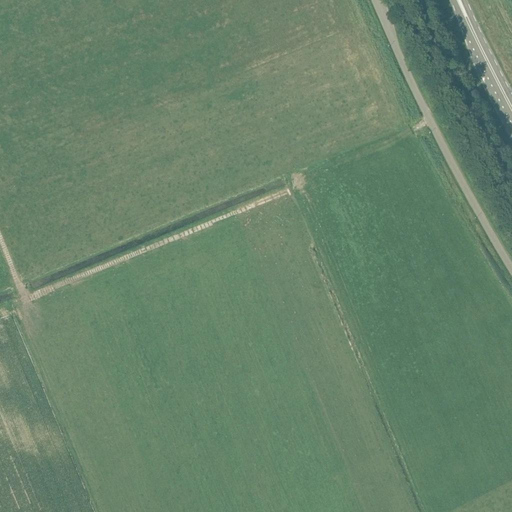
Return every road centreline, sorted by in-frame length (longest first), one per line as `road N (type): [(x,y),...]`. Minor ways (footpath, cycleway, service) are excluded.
road 1 (unclassified): [(511,265),(372,0)]
road 2 (primary): [(511,109),(458,0)]
